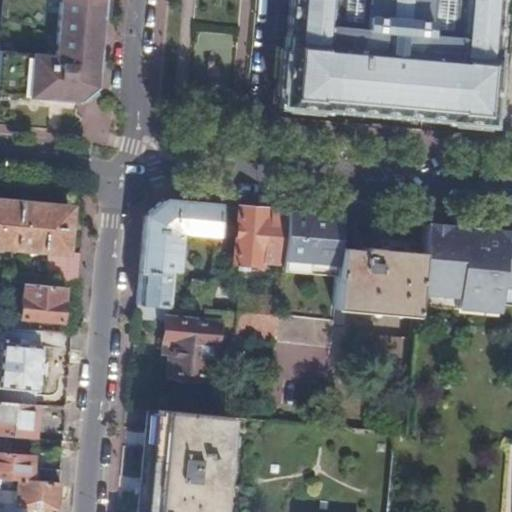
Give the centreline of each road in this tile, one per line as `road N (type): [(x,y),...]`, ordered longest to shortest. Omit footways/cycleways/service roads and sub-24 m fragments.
road 1 (tertiary): [(122,174),(89,511)]
road 2 (residential): [(204,169),(511,191)]
road 3 (residential): [(0,156),(122,174)]
